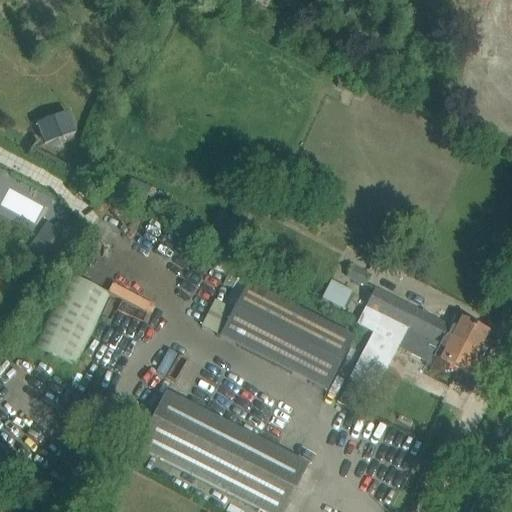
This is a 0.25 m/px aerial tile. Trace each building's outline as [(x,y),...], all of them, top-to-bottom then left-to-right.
[(76,119),(43,128),(49,151),(83,141),(76,119)] [(228,240),(243,246),(254,216),(239,211),(228,240)] [(53,268),(71,242),(59,233),(40,259),(53,268)] [(33,350),(74,370),(110,297),(68,277),(33,350)] [(247,285),(219,339),(325,393),(353,339),(247,285)] [(481,358),(492,337),(455,319),(450,329),(373,290),(363,309),(406,331),(410,324),(444,341),(445,339),(481,358)] [(349,380),(354,383),(349,392),(355,396),(360,387),(374,394),(406,334),(380,320),(349,380)] [(410,324),(406,331),(440,348),(435,359),(471,377),(481,358),(445,339),(444,341),(410,324)] [(164,395),(137,449),(260,511),(284,511),(307,468),(164,395)] [(25,511),(5,503),(0,511),(25,511)]
